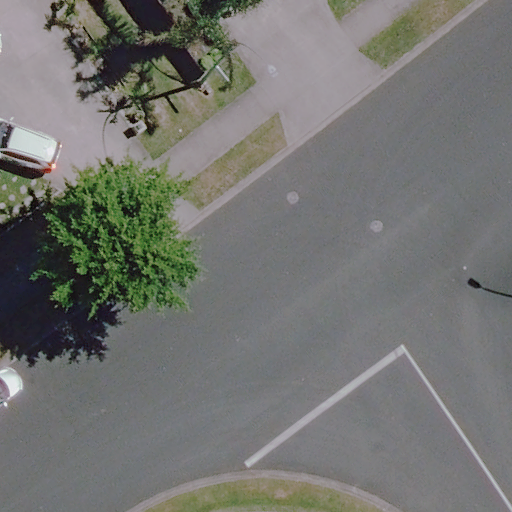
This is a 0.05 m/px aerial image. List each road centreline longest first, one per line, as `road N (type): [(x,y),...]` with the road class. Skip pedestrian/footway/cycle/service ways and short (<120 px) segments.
road 1 (tertiary): [(0,502),(346,264)]
road 2 (residential): [(511,511),(346,264)]
road 3 (tertiary): [(346,264),(511,126)]
